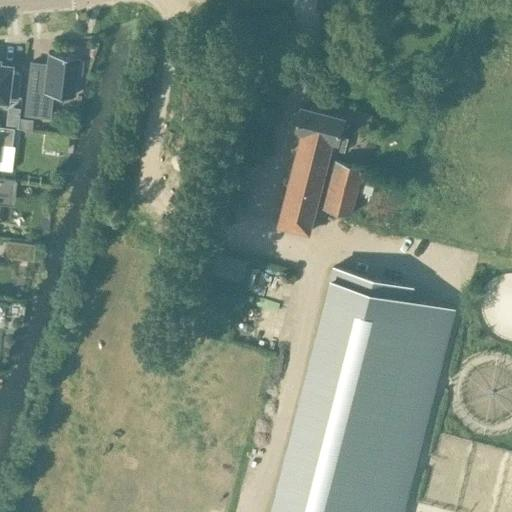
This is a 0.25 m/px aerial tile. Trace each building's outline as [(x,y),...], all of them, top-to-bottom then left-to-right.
[(76,73),(80,73),(82,60),(77,59),(78,55),(48,52),(46,63),(31,62),(24,113),(48,116),(51,92),(73,95),(76,73)] [(0,97),(17,100),(20,72),(8,71),(9,65),(0,63),(0,97)] [(13,127),(17,127),(18,117),(19,106),(7,105),(5,126),(13,127)] [(302,106),(296,130),(302,132),(278,224),(309,232),(330,148),(345,151),(349,137),(341,135),(346,117),(302,106)] [(32,119),(18,117),(17,127),(30,128),(32,119)] [(11,144),(13,127),(5,126),(0,125),(0,143),(11,144)] [(364,166),(336,159),(324,205),(352,213),(364,166)] [(15,184),(16,180),(0,178),(0,199),(1,200),(1,199),(10,200),(11,192),(12,183),(15,184)] [(235,304),(251,242),(212,232),(196,294),(235,304)] [(6,240),(4,256),(20,258),(22,242),(6,240)] [(334,266),(270,511),(402,511),(454,310),(410,299),(399,296),(402,284),(390,281),(358,273),(334,266)]
